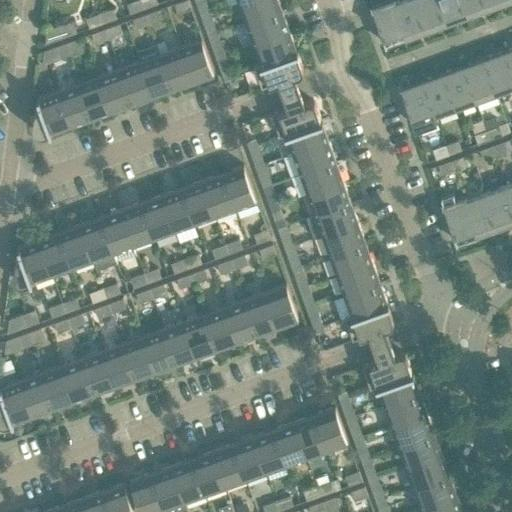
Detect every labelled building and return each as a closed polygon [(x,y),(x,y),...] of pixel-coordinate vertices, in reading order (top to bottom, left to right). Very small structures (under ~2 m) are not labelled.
[(144,7),(141,0),(133,0),(127,2),(130,12),(144,7)] [(191,8),(188,0),(182,0),(174,3),(178,13),(191,8)] [(209,10),(205,0),(195,0),(200,13),(209,10)] [(282,9),(278,0),(242,0),(239,1),(247,21),(282,9)] [(396,1),(395,0),(383,0),(371,4),(386,44),(407,36),(394,1),(396,1)] [(427,29),(417,0),(397,0),(396,0),(395,0),(396,1),(394,1),(407,36),(427,29)] [(448,21),(439,0),(417,0),(427,29),(448,21)] [(468,14),(462,0),(439,0),(448,21),(468,14)] [(488,7),(485,0),(462,0),(468,14),(488,7)] [(117,17),(113,7),(100,12),(103,22),(117,17)] [(163,18),(160,8),(146,13),(150,23),(163,18)] [(289,29),(282,9),(247,21),(254,42),(289,29)] [(215,26),(209,10),(200,13),(206,29),(215,26)] [(103,22),(100,12),(86,17),(90,27),(103,22)] [(150,23),(146,13),(133,18),(136,28),(150,23)] [(77,31),(72,19),(47,29),(45,43),(77,31)] [(123,32),(119,23),(106,27),(109,37),(123,32)] [(221,42),(215,26),(206,29),(212,45),(221,42)] [(109,37),(106,27),(92,33),(95,42),(109,37)] [(297,50),(289,29),(254,42),(261,61),(254,64),(261,61),(262,62),(297,50)] [(83,49),(79,37),(66,42),(70,54),(83,49)] [(214,72),(202,37),(180,44),(193,79),(214,72)] [(70,54),(66,42),(55,46),(59,58),(70,54)] [(226,58),(221,42),(212,45),(218,61),(226,58)] [(193,79),(180,44),(160,52),(173,87),(193,79)] [(59,58),(55,46),(44,50),(42,64),(59,58)] [(303,67),(302,66),(297,50),(262,62),(261,61),(254,64),(262,86),(278,80),(283,94),(300,87),(295,74),(299,73),(301,72),(302,71),(303,69),(303,67)] [(511,86),(511,71),(504,50),(484,57),(496,92),(511,86)] [(173,87),(160,52),(140,59),(152,94),(173,87)] [(496,92),(484,57),(463,64),(476,99),(496,92)] [(233,77),(226,58),(218,61),(225,81),(233,77)] [(152,94),(140,59),(120,66),(132,101),(152,94)] [(476,99),(463,64),(443,72),(456,107),(476,99)] [(132,101),(120,66),(99,74),(112,109),(132,101)] [(443,72),(423,79),(435,114),(436,114),(438,118),(437,113),(456,107),(443,72)] [(112,109),(99,74),(79,81),(91,116),(112,109)] [(435,114),(423,79),(401,87),(415,126),(438,118),(436,114),(435,114)] [(91,116),(79,81),(59,88),(71,123),(91,116)] [(322,119),(316,103),(315,101),(314,100),(312,99),(310,99),(309,99),(305,100),(301,91),(300,87),(283,94),(284,97),(288,106),(271,113),(279,135),(287,132),(286,131),(322,119)] [(71,123),(59,88),(37,96),(41,106),(37,108),(36,108),(35,109),(34,110),(34,111),(33,124),(33,126),(34,129),(36,131),(39,133),(42,133),(45,133),(71,123)] [(329,139),(322,119),(286,131),(287,132),(279,135),(287,132),(294,151),(329,139)] [(502,134),(499,125),(486,129),(490,139),(502,134)] [(490,139),(486,129),(474,133),(478,143),(490,139)] [(262,157),(255,137),(247,140),(254,160),(262,157)] [(336,159),(329,139),(294,151),(301,172),(336,159)] [(462,149),(458,139),(446,144),(449,153),(462,149)] [(508,150),(504,140),(492,144),(496,154),(508,150)] [(449,153),(446,144),(433,148),(436,158),(449,153)] [(496,154),(492,144),(480,149),(483,159),(496,154)] [(467,165),(463,155),(451,159),(455,169),(467,165)] [(268,174),(262,157),(254,160),(260,177),(268,174)] [(343,179),(336,159),(301,172),(308,192),(343,179)] [(455,169),(451,159),(438,164),(442,174),(455,169)] [(256,198),(244,163),(223,171),(235,206),(256,198)] [(235,206),(223,171),(202,178),(215,213),(235,206)] [(274,191),(268,174),(260,177),(266,194),(274,191)] [(215,213),(202,178),(182,186),(195,221),(215,213)] [(351,200),(343,179),(308,192),(316,213),(351,200)] [(511,221),(511,199),(506,184),(486,191),(499,226),(511,221)] [(195,221),(182,186),(162,193),(174,228),(195,221)] [(281,208),(274,191),(266,194),(272,211),(281,208)] [(499,226),(486,191),(467,198),(466,199),(478,233),(499,226)] [(174,228),(162,193),(141,200),(154,235),(174,228)] [(466,199),(467,198),(465,193),(443,202),(457,241),(478,233),(466,199)] [(154,235),(141,200),(121,208),(134,243),(154,235)] [(323,233),(358,220),(351,200),(316,213),(306,216),(314,237),(323,233)] [(136,249),(134,243),(121,208),(101,215),(113,250),(116,257),(116,256),(120,259),(133,254),(136,249)] [(287,225),(281,208),(272,211),(278,228),(287,225)] [(113,250),(101,215),(80,222),(93,257),(113,250)] [(366,241),(358,220),(323,233),(330,253),(366,241)] [(93,257),(80,222),(59,230),(72,265),(93,257)] [(293,242),(287,225),(278,228),(284,245),(293,242)] [(271,237),(267,228),(253,232),(257,242),(271,237)] [(72,265),(59,230),(39,237),(52,272),(72,265)] [(52,272),(39,237),(18,245),(21,255),(17,256),(16,257),(16,258),(15,259),(15,260),(13,271),(13,274),(14,277),(16,280),(19,281),(21,282),(24,282),(52,272)] [(243,247),(239,238),(225,243),(229,252),(243,247)] [(373,261),(366,241),(330,253),(338,274),(373,261)] [(299,259),(293,242),(284,245),(290,262),(299,259)] [(229,252),(225,243),(212,247),(215,257),(229,252)] [(276,253),(273,243),(259,248),(263,258),(276,253)] [(202,262),(198,252),(185,257),(188,267),(202,262)] [(248,263),(245,253),(231,258),(234,268),(248,263)] [(188,267),(185,257),(171,262),(175,272),(188,267)] [(234,268),(231,258),(217,263),(221,273),(234,268)] [(305,276),(299,259),(290,262),(297,279),(305,276)] [(345,294),(380,281),(373,261),(338,274),(345,294)] [(161,277),(158,267),(144,272),(148,282),(161,277)] [(208,277),(204,268),(190,273),(194,282),(208,277)] [(148,282),(144,272),(130,277),(134,286),(148,282)] [(194,282),(190,273),(177,278),(180,287),(194,282)] [(311,293),(305,276),(297,279),(303,296),(311,293)] [(388,302),(380,281),(345,294),(352,313),(344,316),(345,316),(352,313),(352,314),(388,302)] [(120,291),(117,282),(103,286),(107,296),(120,291)] [(167,292),(163,282),(150,287),(153,297),(167,292)] [(299,317),(287,282),(265,290),(278,324),(299,317)] [(107,296),(103,286),(90,291),(93,301),(107,296)] [(153,297),(150,287),(136,292),(140,302),(153,297)] [(278,324),(265,290),(245,297),(258,332),(278,324)] [(317,310),(311,293),(303,296),(309,313),(317,310)] [(80,306),(76,296),(62,301),(66,311),(80,306)] [(126,307),(122,297),(109,302),(112,312),(126,307)] [(258,332),(245,297),(225,304),(237,339),(258,332)] [(66,311),(62,301),(49,306),(52,316),(66,311)] [(112,312),(109,302),(95,307),(99,317),(112,312)] [(394,319),(393,318),(388,302),(352,314),(352,313),(345,316),(353,338),(369,332),(372,339),(374,346),(391,339),(386,326),(390,325),(392,324),(393,323),(393,321),(394,319)] [(237,339),(225,304),(204,312),(217,346),(237,339)] [(39,321),(35,309),(9,318),(7,332),(39,321)] [(324,330),(317,310),(309,313),(316,333),(324,330)] [(85,322),(82,312),(68,317),(71,327),(85,322)] [(217,346),(204,312),(184,319),(197,354),(217,346)] [(71,327),(68,317),(54,322),(58,331),(71,327)] [(197,354),(184,319),(164,326),(176,361),(197,354)] [(45,338),(41,326),(28,331),(32,343),(45,338)] [(176,361),(164,326),(143,334),(156,368),(176,361)] [(32,343),(28,331),(17,335),(21,347),(32,343)] [(156,368),(143,334),(123,341),(135,376),(156,368)] [(21,347),(17,335),(6,339),(4,353),(21,347)] [(377,383),(412,371),(407,355),(406,353),(404,352),(403,351),(401,351),(399,351),(396,353),(393,346),(391,339),(374,346),(376,352),(378,359),(362,365),(370,387),(378,385),(378,384),(377,383)] [(135,376),(123,341),(102,348),(115,383),(135,376)] [(115,383),(102,348),(82,356),(94,391),(115,383)] [(94,391),(82,356),(61,363),(74,398),(94,391)] [(74,398),(61,363),(41,370),(54,405),(74,398)] [(54,405),(41,370),(21,378),(33,413),(54,405)] [(420,391),(412,371),(377,383),(378,384),(378,385),(384,404),(420,391)] [(33,413),(21,378),(0,385),(0,386),(3,395),(0,396),(0,421),(1,422),(4,423),(7,422),(33,413)] [(345,412),(353,409),(346,389),(337,392),(345,412)] [(427,411),(420,391),(384,404),(392,424),(427,411)] [(348,440),(335,405),(314,413),(327,448),(348,440)] [(359,425),(353,409),(345,412),(350,428),(359,425)] [(434,432),(431,423),(427,411),(392,424),(399,444),(434,432)] [(327,448),(314,413),(294,420),(306,455),(327,448)] [(306,455),(294,420),(273,427),(286,462),(306,455)] [(365,441),(359,425),(350,428),(356,444),(365,441)] [(286,462),(273,427),(253,435),(266,470),(286,462)] [(442,452),(434,432),(399,444),(407,465),(442,452)] [(266,470),(253,435),(233,442),(245,477),(266,470)] [(370,457),(365,441),(356,444),(362,460),(370,457)] [(245,477),(233,442),(213,449),(225,484),(245,477)] [(225,484),(213,449),(192,457),(205,492),(225,484)] [(449,473),(442,452),(407,465),(414,485),(449,473)] [(205,492),(192,457),(172,464),(184,499),(205,492)] [(376,473),(370,457),(362,460),(368,476),(376,473)] [(184,499),(172,464),(152,471),(164,506),(184,499)] [(362,479),(359,470),(345,475),(349,484),(362,479)] [(148,511),(164,506),(152,471),(130,479),(142,511),(148,511)] [(382,489),(376,473),(368,476),(373,492),(382,489)] [(456,493),(449,473),(414,485),(421,506),(456,493)] [(334,489),(331,480),(317,485),(321,494),(334,489)] [(135,511),(125,481),(103,489),(111,511),(135,511)] [(321,494),(317,485),(303,490),(307,499),(321,494)] [(368,495),(364,485),(351,490),(354,500),(368,495)] [(111,511),(103,489),(83,496),(88,511),(111,511)] [(388,505),(382,489),(373,492),(379,508),(388,505)] [(463,511),(456,493),(421,506),(423,511),(463,511)] [(294,504),(290,494),(276,499),(280,509),(294,504)] [(340,505),(336,495),(323,500),(326,510),(340,505)] [(88,511),(83,496),(63,503),(65,511),(88,511)] [(271,511),(280,509),(276,499),(263,504),(265,511),(271,511)] [(320,511),(326,510),(323,500),(309,505),(311,511),(320,511)] [(65,511),(63,503),(42,511),(65,511)]
